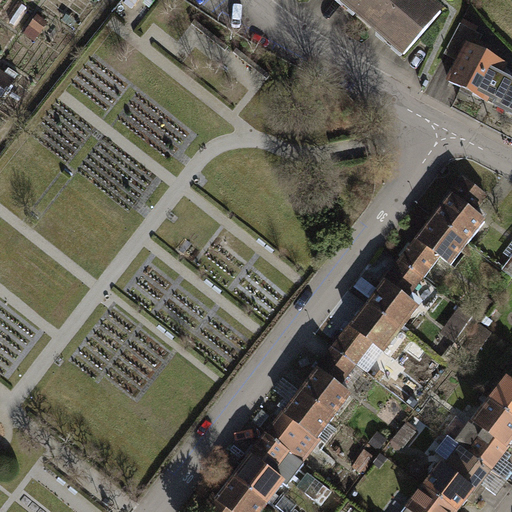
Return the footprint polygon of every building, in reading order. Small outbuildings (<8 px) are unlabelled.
[(326,0),(325,1),(402,68),(444,20),(420,0),(326,0)] [(82,26),(68,17),(63,24),(77,33),(82,26)] [(48,25),(39,19),(31,30),(41,36),(48,25)] [(449,86),(511,120),(511,86),(509,84),(511,78),(511,55),(465,28),(451,52),(464,60),(449,86)] [(10,90),(0,83),(0,99),(3,102),(10,90)] [(482,178),(452,218),(486,244),(503,223),(495,216),(509,199),(482,178)] [(486,244),(452,218),(418,261),(445,282),(462,260),(469,266),(486,244)] [(418,261),(385,304),(420,331),(437,310),(428,303),(445,282),(418,261)] [(420,331),(385,304),(352,346),(380,367),(395,347),(403,353),(420,331)] [(444,332),(454,340),(470,321),(460,313),(444,332)] [(352,346),(318,390),(354,418),(371,396),(362,390),(380,367),(352,346)] [(354,418),(318,390),(284,434),(313,456),(320,462),(354,418)] [(510,466),(511,463),(511,395),(506,391),(471,438),(479,443),(510,466)] [(427,431),(414,447),(423,454),(436,437),(427,431)] [(284,434),(251,477),(288,505),(304,483),(296,477),(313,456),(284,434)] [(439,481),(478,509),(510,466),(479,443),(464,464),(456,458),(439,481)] [(282,511),(288,505),(251,477),(223,511),(282,511)] [(475,511),(478,509),(439,481),(416,511),(475,511)]
